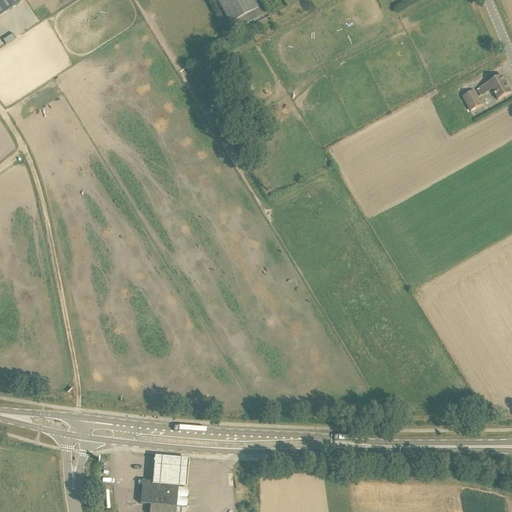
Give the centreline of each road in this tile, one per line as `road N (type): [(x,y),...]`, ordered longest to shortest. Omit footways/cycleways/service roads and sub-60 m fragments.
road 1 (secondary): [(77,436),(243,452),(397,446)]
road 2 (secondary): [(397,446),(78,417)]
road 3 (track): [(78,417),(77,372),(41,199),(0,112)]
